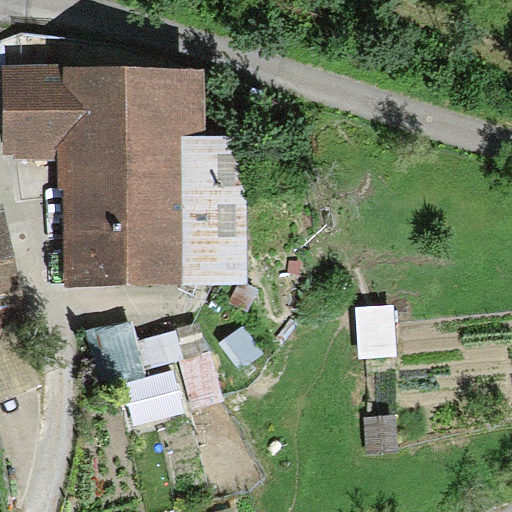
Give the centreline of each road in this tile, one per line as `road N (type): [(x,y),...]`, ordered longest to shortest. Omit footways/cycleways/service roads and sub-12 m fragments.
road 1 (residential): [(83,0),(511,143)]
road 2 (track): [(28,511),(55,399),(40,265),(0,158)]
